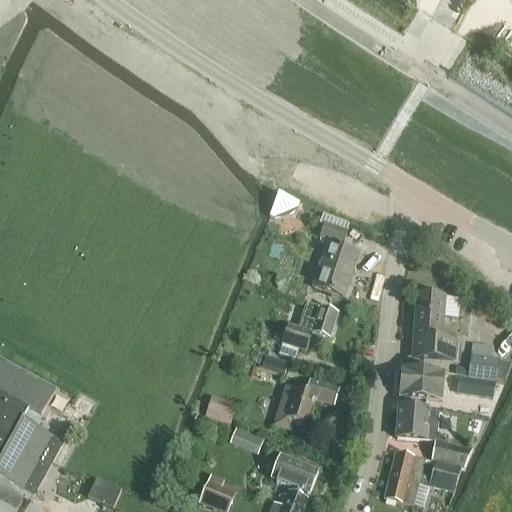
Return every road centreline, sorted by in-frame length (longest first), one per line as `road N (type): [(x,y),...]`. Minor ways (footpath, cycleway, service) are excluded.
road 1 (tertiary): [(401,181),(107,0)]
road 2 (residential): [(352,511),(374,452),(401,181)]
road 3 (tertiary): [(511,244),(401,181)]
